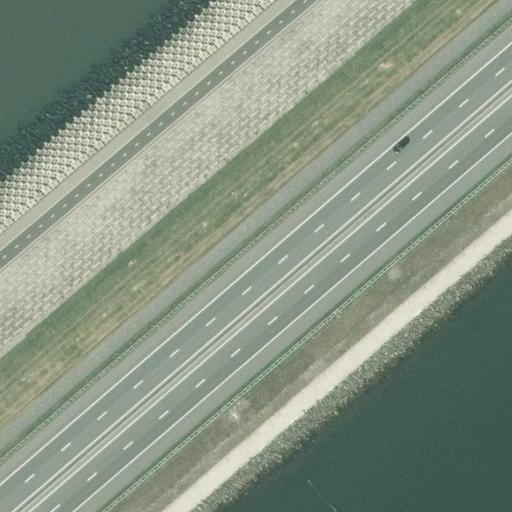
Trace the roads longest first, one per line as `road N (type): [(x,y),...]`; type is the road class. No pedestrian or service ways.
road 1 (motorway): [(511,57),(0,500)]
road 2 (motorway): [(53,511),(511,115)]
